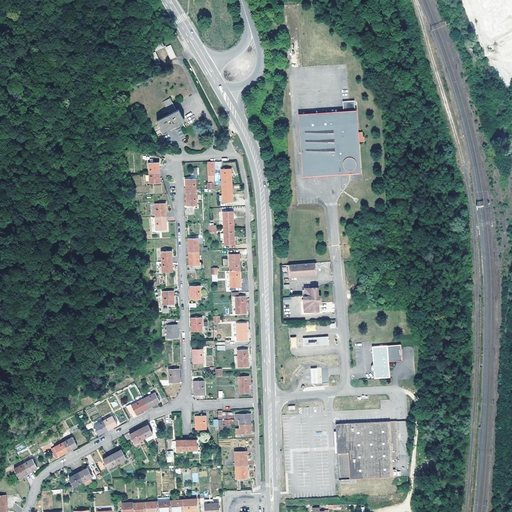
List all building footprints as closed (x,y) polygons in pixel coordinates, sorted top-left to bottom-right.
[(150,46),(153,52),(162,47),(159,41),(150,46)] [(168,44),(162,47),(168,59),(174,56),(168,44)] [(159,64),(153,52),(147,56),(154,67),(159,64)] [(179,130),(185,127),(182,122),(176,110),(169,98),(161,102),(164,108),(159,111),(161,115),(166,112),(168,114),(156,121),(163,132),(176,125),(179,130)] [(302,117),(305,172),(339,170),(339,173),(351,173),(351,174),(360,174),(356,100),(346,101),(348,114),(345,114),(302,117)] [(178,109),(176,110),(182,122),(184,120),(178,109)] [(149,173),(160,172),(159,167),(159,162),(153,162),(149,163),(149,173)] [(221,185),(222,202),(232,201),(231,185),(230,169),(221,169),(221,185)] [(160,172),(149,173),(150,184),(160,183),(160,178),(160,172)] [(186,198),(186,206),(197,206),(196,192),(196,178),(185,179),(186,186),(186,193),(186,198)] [(156,217),(166,216),(166,209),(165,203),(155,204),(156,217)] [(232,211),(223,212),(224,228),(224,245),(234,244),(233,228),(232,211)] [(166,224),(166,216),(156,217),(156,231),(167,230),(166,224)] [(198,238),(188,238),(188,245),(188,252),(189,260),(189,265),(196,265),(199,265),(199,251),(198,238)] [(162,261),(162,272),(172,272),(172,267),(172,261),(172,256),(172,251),(161,251),(162,261)] [(230,271),(230,287),(240,286),(240,270),(239,254),(229,254),(230,271)] [(316,275),(315,262),(290,264),(291,276),(316,275)] [(190,286),(190,299),(201,299),(200,285),(190,286)] [(319,287),(305,287),(305,289),(305,293),(305,296),(304,296),(304,299),(306,299),(307,301),(307,304),(304,305),(304,308),(311,308),(311,311),(319,311),(319,303),(321,303),(321,295),(319,295),(319,292),(319,287)] [(174,304),(173,290),(163,291),(164,304),(174,304)] [(236,296),(236,313),(246,313),(245,296),(239,296),(236,296)] [(202,317),(191,317),(192,331),(202,330),(202,317)] [(166,319),(167,324),(167,338),(177,337),(177,324),(173,324),(173,318),(166,319)] [(237,323),(237,339),(247,339),(246,323),(237,323)] [(391,349),(376,350),(379,381),(394,380),(393,365),(406,363),(406,362),(405,347),(404,348),(391,349)] [(203,348),(192,349),(193,362),(203,362),(203,348)] [(238,350),(238,366),(248,366),(247,349),(238,350)] [(169,369),(169,383),(179,382),(179,368),(169,369)] [(311,369),(312,384),(322,383),(321,368),(311,369)] [(239,376),(240,393),(249,392),(248,376),(239,376)] [(204,380),(193,381),(194,395),(205,394),(204,380)] [(143,398),(131,405),(134,411),(136,414),(143,410),(148,407),(154,404),(159,401),(154,392),(143,398)] [(131,405),(130,404),(126,406),(130,414),(134,411),(131,405)] [(249,423),(250,423),(250,418),(250,414),(246,414),(235,414),(236,419),(239,419),(239,424),(249,423)] [(195,415),(196,429),(206,428),(205,415),(195,415)] [(94,425),(98,434),(104,432),(108,429),(112,427),(117,424),(114,419),(112,416),(103,420),(94,425)] [(250,429),(250,423),(249,423),(239,424),(239,428),(236,428),(236,434),(250,433),(250,429)] [(138,429),(143,438),(152,433),(148,424),(143,426),(138,429)] [(389,425),(337,426),(337,434),(338,455),(338,482),(391,480),(391,473),(391,470),(397,470),(397,465),(391,466),(391,463),(397,462),(396,425),(391,425),(389,425)] [(134,443),(143,438),(138,429),(133,432),(129,434),(134,443)] [(63,442),(51,448),(55,456),(58,454),(59,456),(68,451),(73,448),(77,446),(72,437),(63,442)] [(187,450),(197,449),(196,439),(190,439),(186,440),(181,440),(176,440),(176,450),(187,450)] [(107,456),(103,458),(108,467),(117,462),(126,457),(121,448),(116,451),(112,453),(107,456)] [(235,452),(235,465),(247,464),(246,451),(235,452)] [(32,458),(23,463),(28,472),(32,470),(37,467),(32,458)] [(28,472),(23,463),(14,468),(19,477),(23,475),(28,472)] [(247,464),(235,465),(236,478),(247,478),(247,464)] [(73,475),(69,477),(73,486),(83,481),(92,476),(87,467),(83,470),(78,472),(73,475)] [(195,499),(182,500),(183,511),(196,510),(195,499)] [(182,500),(170,501),(170,505),(170,511),(183,511),(182,500)] [(158,505),(158,511),(165,511),(170,511),(170,505),(170,501),(157,502),(158,505)] [(132,511),(132,503),(132,502),(122,503),(122,511),(132,511)] [(132,503),(132,511),(145,511),(145,502),(132,503)] [(157,502),(145,502),(145,511),(158,511),(158,505),(157,502)] [(204,504),(204,511),(218,511),(218,503),(204,504)]
